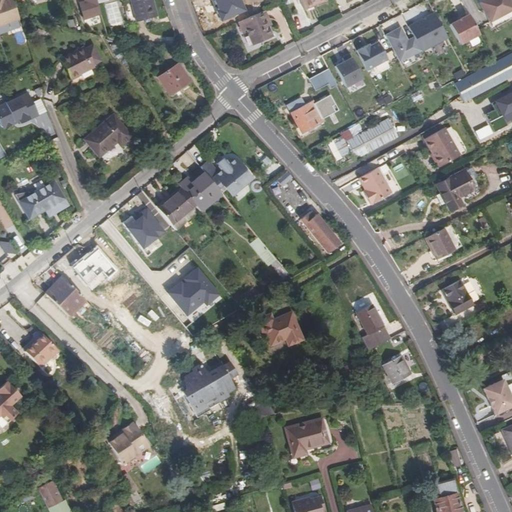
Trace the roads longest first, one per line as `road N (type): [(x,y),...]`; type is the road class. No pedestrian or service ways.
road 1 (residential): [(504,511),(414,317),(370,247),(232,93)]
road 2 (residential): [(0,296),(232,93)]
road 3 (residential): [(392,0),(253,73),(232,93)]
